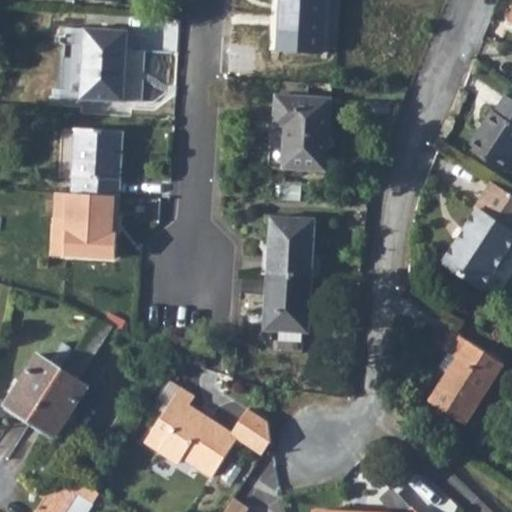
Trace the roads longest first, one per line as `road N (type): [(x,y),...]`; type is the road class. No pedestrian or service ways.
road 1 (residential): [(321,440),(368,400),(400,182),(473,0)]
road 2 (residential): [(194,283),(210,0)]
